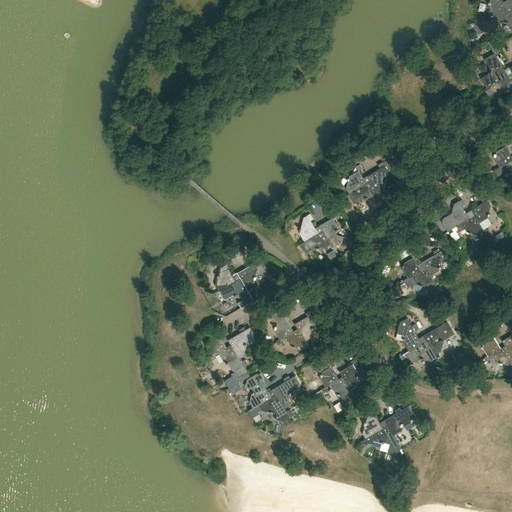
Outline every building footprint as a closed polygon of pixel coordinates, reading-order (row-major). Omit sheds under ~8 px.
[(489,7),(493,15),(506,8),(501,0),(490,0),(490,2),(489,2),(488,4),(489,5),(489,7)] [(511,6),(511,5),(506,8),(493,15),(494,15),(489,18),(490,18),(494,16),(496,20),(508,23),(511,30),(511,29),(511,6)] [(490,69),(489,72),(490,73),(490,75),(494,83),(507,75),(501,64),(504,62),(501,57),(498,58),(493,60),(491,70),(490,69)] [(511,72),(507,75),(494,83),(495,84),(491,86),(492,86),(494,90),(499,87),(507,89),(507,90),(510,91),(510,90),(511,90),(511,72)] [(495,169),(504,164),(504,163),(511,159),(505,147),(508,145),(506,140),(502,142),(504,146),(496,151),(495,153),(494,153),(493,155),(494,156),(494,158),(499,166),(495,169)] [(370,180),(378,194),(381,199),(389,195),(387,192),(382,190),(385,181),(385,182),(386,179),(385,179),(388,171),(383,162),(378,165),(380,168),(367,175),(370,180)] [(346,188),(349,192),(352,190),(366,183),(359,171),(362,169),(360,164),(356,166),(358,170),(350,175),(349,177),(348,177),(347,179),(348,180),(346,188)] [(369,198),(378,194),(370,180),(366,183),(352,190),(349,192),(348,193),(349,193),(351,197),(355,194),(356,194),(365,197),(364,198),(367,199),(367,198),(369,198)] [(475,215),(479,223),(487,218),(488,216),(489,216),(490,213),(489,213),(491,205),(486,196),(481,199),(483,202),(471,209),(475,215)] [(461,223),(470,218),(462,206),(465,204),(462,199),(458,201),(461,206),(453,211),(452,212),(451,212),(450,215),(452,215),(451,218),(456,226),(452,228),(452,229),(456,226),(461,223)] [(310,237),(318,233),(311,220),(313,219),(310,213),(304,217),(300,231),(305,241),(300,244),(302,247),(307,244),(306,241),(310,238),(310,237)] [(323,230),(330,244),(334,250),(334,249),(333,247),(342,242),(343,236),(336,234),(337,231),(338,231),(339,229),(337,228),(338,227),(333,218),(337,216),(335,213),(330,215),(332,218),(320,225),(323,230)] [(479,223),(475,215),(470,218),(461,223),(456,226),(452,229),(454,231),(458,229),(457,226),(461,224),(466,232),(469,232),(468,234),(471,235),(471,234),(479,236),(485,232),(479,223)] [(330,244),(323,230),(318,233),(310,237),(310,238),(315,247),(317,248),(316,249),(319,250),(319,248),(321,249),(330,244)] [(430,275),(439,271),(439,268),(440,269),(441,266),(440,266),(442,257),(440,252),(423,262),(426,268),(430,275)] [(408,278),(421,271),(411,253),(410,254),(413,258),(404,262),(404,264),(403,264),(402,267),(403,267),(403,269),(408,278)] [(218,290),(236,280),(229,267),(231,266),(228,259),(224,261),(225,262),(219,266),(217,273),(216,273),(216,275),(216,276),(215,283),(217,286),(218,290)] [(245,286),(245,285),(254,281),(254,279),(255,279),(256,276),(255,276),(256,274),(258,267),(255,263),(253,260),(248,263),(250,265),(237,272),(240,277),(245,286)] [(430,275),(426,268),(421,271),(408,278),(403,280),(405,284),(410,281),(411,283),(422,286),(423,285),(431,287),(436,284),(430,275)] [(240,277),(236,280),(218,290),(219,290),(220,293),(225,290),(226,292),(235,294),(234,295),(237,296),(237,295),(239,296),(248,291),(250,295),(245,285),(245,286),(240,277)] [(282,308),(272,313),(271,319),(277,321),(276,326),(275,325),(274,328),(275,328),(274,330),(279,339),(284,336),(292,331),(282,314),(285,312),(282,308)] [(294,324),(297,329),(304,342),(305,342),(307,346),(308,346),(305,341),(309,339),(311,330),(312,330),(313,328),(312,327),(312,325),(308,317),(312,314),(310,311),(306,314),(307,316),(294,324)] [(409,350),(409,351),(414,348),(422,343),(416,332),(415,331),(418,329),(415,324),(412,326),(407,318),(400,322),(397,333),(406,336),(406,338),(404,337),(404,340),(405,340),(404,342),(409,350)] [(424,336),(426,341),(431,349),(432,348),(435,353),(437,352),(440,350),(442,342),(442,340),(442,339),(453,333),(447,322),(424,336)] [(239,358),(240,358),(243,356),(246,347),(247,347),(247,345),(246,345),(247,342),(253,338),(254,335),(250,328),(246,330),(244,327),(239,329),(241,333),(229,340),(231,344),(239,358)] [(218,352),(226,347),(219,335),(222,333),(219,329),(212,333),(210,342),(209,341),(208,344),(209,344),(208,346),(213,355),(209,357),(209,358),(218,352)] [(304,342),(297,329),(292,331),(284,336),(289,345),(291,346),(291,347),(293,347),(294,346),(296,347),(304,342)] [(494,354),(502,349),(501,348),(494,335),(496,334),(493,329),(491,330),(486,333),(484,342),(482,342),(482,344),(483,345),(482,348),(487,356),(488,357),(494,354)] [(507,347),(511,355),(511,334),(502,341),(506,347),(507,347)] [(431,349),(426,341),(422,343),(414,348),(409,351),(409,350),(404,353),(406,357),(411,354),(410,351),(414,348),(419,357),(422,357),(421,358),(424,359),(424,358),(433,360),(436,358),(431,349)] [(239,358),(231,344),(226,347),(218,352),(223,361),(225,361),(225,362),(227,363),(228,362),(232,370),(235,371),(239,377),(248,372),(244,366),(247,364),(245,360),(242,362),(240,358),(239,358)] [(506,347),(502,349),(494,354),(488,357),(487,356),(483,358),(485,362),(495,356),(498,361),(501,362),(501,363),(503,364),(503,363),(511,365),(511,364),(511,355),(507,347),(506,347)] [(350,390),(351,389),(356,386),(358,378),(359,378),(359,375),(359,373),(354,364),(357,362),(355,359),(350,361),(352,365),(340,372),(343,377),(350,390)] [(330,384),(339,379),(332,367),(336,365),(332,360),(328,362),(330,367),(322,372),(321,374),(320,373),(320,376),(321,376),(320,378),(325,387),(321,389),(323,393),(329,390),(327,387),(331,385),(330,384)] [(251,402),(254,407),(271,397),(261,380),(264,378),(261,373),(258,375),(258,374),(248,380),(247,386),(254,388),(253,391),(253,394),(251,402)] [(275,394),(283,408),(284,408),(288,405),(290,397),(292,397),(292,395),(290,395),(291,392),(299,387),(300,384),(295,375),(290,378),(288,375),(283,378),(285,381),(273,388),(275,394)] [(343,377),(339,379),(330,384),(331,385),(336,394),(337,394),(337,395),(339,396),(339,395),(340,395),(344,401),(348,402),(356,398),(351,389),(350,390),(343,377)] [(275,394),(271,397),(254,407),(249,410),(253,417),(259,414),(258,412),(261,410),(270,412),(274,413),(277,414),(275,420),(284,421),(290,418),(290,417),(293,415),(291,411),(287,413),(284,408),(283,408),(275,394)] [(392,433),(401,428),(401,426),(403,426),(404,424),(402,423),(404,414),(402,410),(401,410),(400,407),(395,410),(397,413),(384,420),(387,425),(392,433)] [(382,427),(380,423),(377,418),(376,415),(379,414),(376,409),(368,413),(366,422),(365,422),(364,425),(365,425),(363,433),(365,437),(382,427)] [(401,449),(399,444),(393,435),(392,433),(387,425),(382,427),(365,437),(366,440),(368,443),(373,440),(384,444),(385,442),(390,444),(388,452),(393,453),(401,449)]
